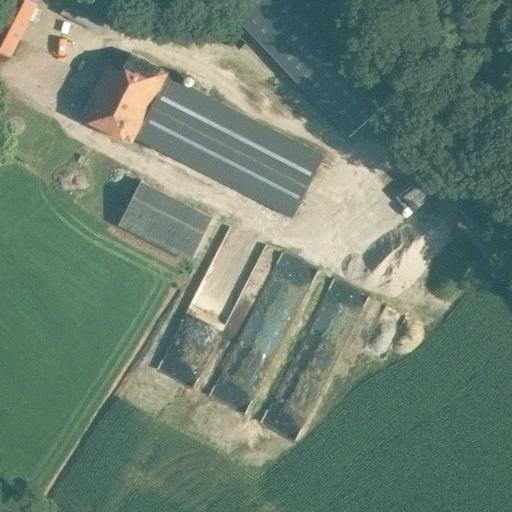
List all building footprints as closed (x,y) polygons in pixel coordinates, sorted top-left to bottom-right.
[(7,53),(11,55),(37,5),(28,0),(11,0),(0,22),(0,49),(5,52),(4,53),(6,54),(7,53)] [(92,0),(67,0),(62,12),(86,24),(98,3),(92,0)] [(323,0),(237,0),(229,8),(350,136),(404,85),(323,0)] [(111,9),(105,21),(116,27),(123,15),(111,9)] [(214,23),(199,48),(216,58),(231,34),(214,23)] [(325,156),(165,75),(168,70),(149,62),(131,53),(122,70),(109,63),(82,117),(132,141),(136,133),(232,183),(294,215),(325,156)] [(365,261),(440,193),(416,166),(341,234),(365,261)] [(214,217),(142,179),(118,224),(190,261),(214,217)]
